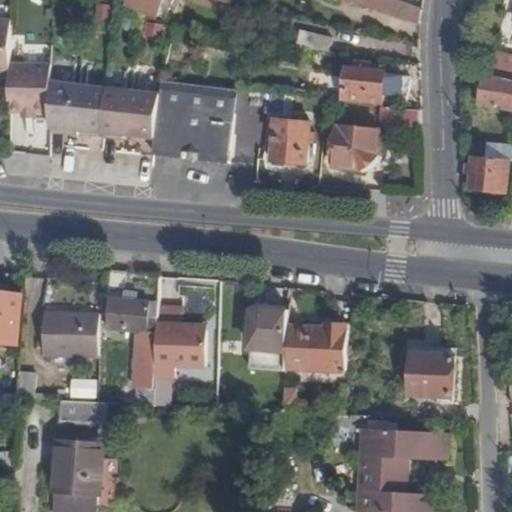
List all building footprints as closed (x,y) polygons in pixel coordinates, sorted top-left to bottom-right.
[(165,10),(170,13),(176,0),(120,0),(120,1),(160,19),(165,10)] [(199,0),(234,8),(235,0),(199,0)] [(397,2),(390,0),(344,0),(392,17),(397,2)] [(419,26),(421,11),(397,2),(392,17),(419,26)] [(166,23),(170,13),(165,10),(160,19),(166,23)] [(0,24),(0,79),(14,80),(14,67),(15,25),(0,24)] [(192,47),(194,34),(177,32),(174,45),(192,47)] [(298,50),(330,55),(332,41),(301,34),(298,50)] [(511,73),(511,53),(499,50),(494,68),(511,73)] [(357,71),(349,70),(346,102),(381,107),(383,97),(406,100),(410,81),(386,77),(385,75),(371,73),(371,67),(358,65),(357,71)] [(14,67),(14,80),(13,117),(54,118),(55,89),(55,86),(55,68),(14,67)] [(510,104),(511,103),(511,83),(499,81),(491,79),(485,111),(509,113),(510,104)] [(239,93),(165,84),(163,99),(157,147),(156,158),(184,161),(185,155),(202,156),(201,163),(230,166),(239,93)] [(119,142),(119,139),(128,139),(129,139),(141,140),(141,145),(157,147),(163,99),(162,98),(133,96),(133,94),(109,92),(109,93),(55,86),(55,89),(54,118),(54,137),(68,138),(69,133),(78,134),(90,135),(90,139),(119,142)] [(420,127),(421,110),(388,108),(387,126),(420,127)] [(307,167),(312,126),(277,123),(273,163),(307,167)] [(377,158),(380,132),(338,129),(334,170),(359,172),(377,158)] [(511,149),(493,148),(492,163),(511,164),(511,149)] [(511,180),(511,164),(492,163),(478,162),(475,196),(511,199),(511,180)] [(0,343),(20,345),(24,298),(0,296),(0,343)] [(111,318),(160,323),(161,306),(113,301),(111,318)] [(291,338),(292,314),(266,311),(258,315),(256,335),(291,338)] [(105,320),(47,314),(45,358),(102,363),(105,320)] [(159,326),(109,320),(107,331),(149,336),(148,339),(138,338),(135,389),(140,389),(139,407),(152,408),(159,326)] [(350,345),(351,345),(353,333),(311,330),(311,340),(350,345)] [(295,339),(309,340),(310,332),(295,331),(295,339)] [(289,339),(254,336),(252,370),(287,372),(289,339)] [(292,370),(348,375),(350,345),(308,341),(294,340),(292,370)] [(457,359),(414,355),(412,397),(454,400),(457,359)] [(37,375),(21,374),(19,401),(36,402),(37,375)] [(72,397),(98,398),(98,380),(73,379),(72,397)] [(295,415),(308,416),(308,405),(297,404),(297,393),(286,393),(285,415),(295,415)] [(99,405),(62,403),(62,423),(106,425),(108,405),(99,405)] [(277,415),(276,431),(294,431),(295,415),(285,415),(277,415)] [(364,431),(362,468),(370,469),(369,491),(361,491),(360,511),(435,511),(436,496),(408,495),(405,486),(404,483),(403,477),(404,470),(408,462),(438,463),(439,435),(364,431)] [(105,448),(61,445),(57,493),(60,493),(58,511),(97,511),(99,496),(102,496),(105,448)] [(362,468),(361,491),(369,491),(370,469),(362,468)]
